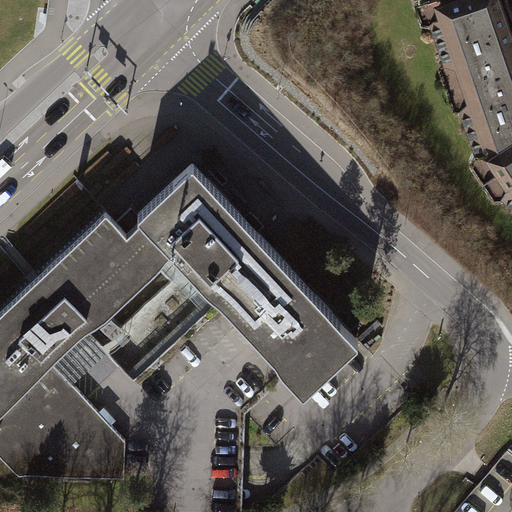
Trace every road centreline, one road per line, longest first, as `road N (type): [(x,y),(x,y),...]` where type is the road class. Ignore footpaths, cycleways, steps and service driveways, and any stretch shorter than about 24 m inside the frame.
road 1 (residential): [(363,511),(448,445),(490,384),(493,354),(470,315),(200,76),(170,38)]
road 2 (primary): [(0,188),(170,38)]
road 3 (primary): [(124,9),(0,124)]
